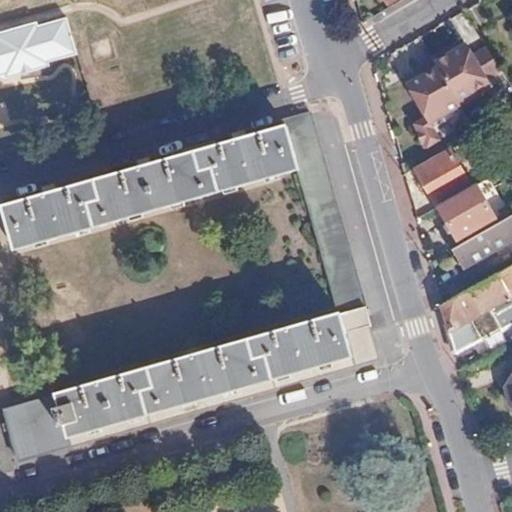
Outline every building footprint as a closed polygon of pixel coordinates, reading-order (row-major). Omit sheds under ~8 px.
[(0,72),(3,71),(6,78),(50,64),(48,58),(75,50),(64,14),(38,22),(36,18),(0,28),(0,72)] [(453,53),(468,45),(464,40),(450,48),(453,53)] [(502,71),(488,47),(474,56),(468,45),(453,53),(450,48),(434,58),(436,62),(464,111),(466,111),(463,106),(478,96),(475,91),(490,83),(488,79),(502,71)] [(455,117),(464,111),(436,62),(421,72),(423,77),(409,86),(428,118),(418,125),(423,146),(433,139),(435,144),(441,140),(432,124),(442,118),(452,112),(455,117)] [(423,77),(421,72),(406,81),(409,86),(423,77)] [(493,88),(490,83),(475,91),(478,96),(493,88)] [(444,123),(455,117),(452,112),(442,118),(444,123)] [(285,127),(2,208),(15,250),(298,170),(339,314),(2,409),(17,458),(380,354),(309,113),(284,121),(285,127)] [(433,139),(423,146),(424,150),(435,144),(433,139)] [(471,182),(450,148),(416,167),(437,203),(471,182)] [(495,218),(476,186),(440,208),(459,238),(495,218)] [(511,216),(453,251),(464,269),(511,241),(511,216)] [(511,267),(443,306),(457,352),(511,318),(511,267)]
